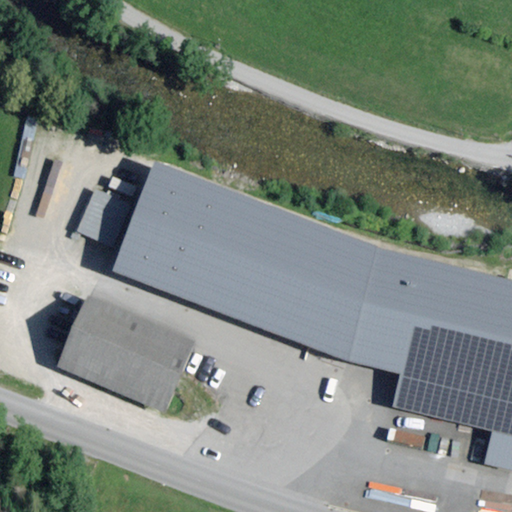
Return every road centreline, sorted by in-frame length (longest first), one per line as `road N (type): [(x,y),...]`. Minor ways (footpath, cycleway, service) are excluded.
road 1 (residential): [(511,154),(404,132),(268,83),(117,0)]
road 2 (secondary): [(0,406),(290,511)]
